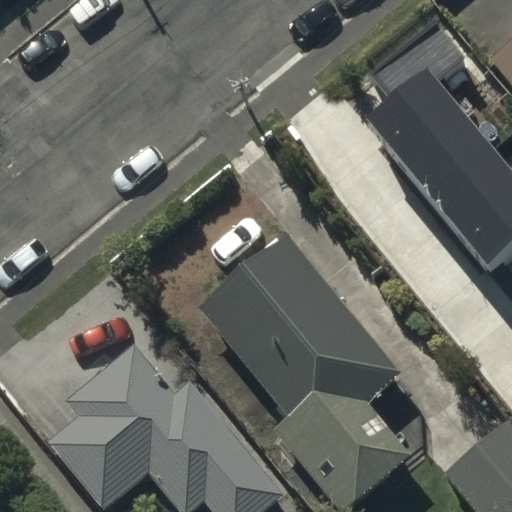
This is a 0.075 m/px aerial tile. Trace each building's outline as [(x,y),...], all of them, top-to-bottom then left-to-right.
[(511,39),(492,56),(511,81),(511,39)] [(456,74),(437,51),(369,106),(391,133),(377,144),(496,288),(501,284),(511,297),(511,191),(432,94),(456,74)] [(290,230),(201,300),(290,413),(274,426),(341,510),(412,454),(368,398),(402,371),(290,230)] [(265,511),(288,492),(190,378),(176,390),(135,341),(67,400),(81,415),(50,441),(109,509),(152,472),(186,511),(191,511),(208,498),(219,511),(265,511)] [(511,511),(511,422),(509,419),(445,473),(476,511),(511,511)]
